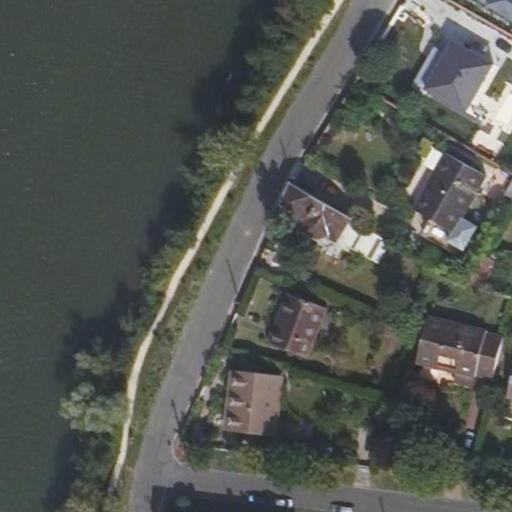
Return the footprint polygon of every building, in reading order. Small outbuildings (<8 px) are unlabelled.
[(475,110),(485,116),(509,76),(499,71),(475,110)] [(511,78),(509,76),(485,116),(511,132),(511,78)] [(451,154),(418,210),(454,232),(487,175),(451,154)] [(294,185),(284,206),(297,212),(294,218),(304,224),(307,233),(321,240),(330,238),(337,242),(353,219),(294,185)] [(291,294),(272,344),(306,357),(326,308),(291,294)] [(473,376),(491,380),(502,337),(427,317),(416,362),(471,377),(473,376)] [(234,373),(226,432),(274,437),(281,378),(234,373)]
